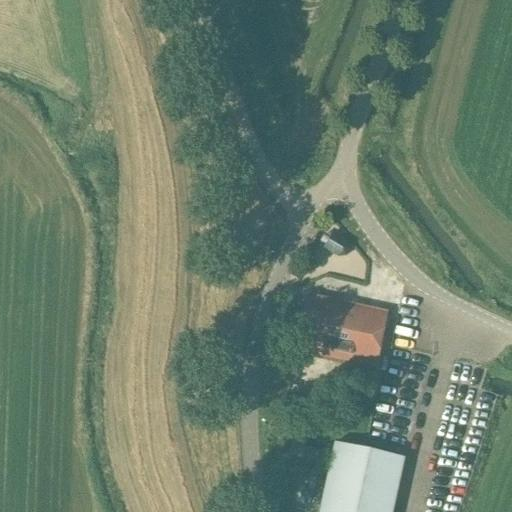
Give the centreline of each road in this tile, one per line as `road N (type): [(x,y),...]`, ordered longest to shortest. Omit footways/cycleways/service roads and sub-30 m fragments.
road 1 (unclassified): [(256,511),(245,431),(252,351),(306,216)]
road 2 (unclassified): [(197,0),(251,146),(306,216)]
road 3 (unclassified): [(337,176),(414,280),(511,329)]
road 4 (unknown): [(439,297),(403,511)]
road 5 (unclassified): [(337,176),(399,0)]
